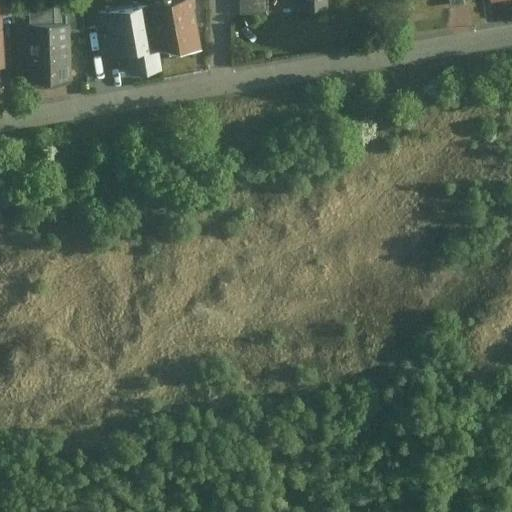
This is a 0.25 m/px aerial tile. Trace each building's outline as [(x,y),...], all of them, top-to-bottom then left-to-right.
[(83,30),(82,0),(64,0),(65,5),(65,24),(65,31),(69,31),(83,30)] [(258,2),(258,0),(233,0),(233,24),(258,25),(258,2)] [(317,3),(317,0),(258,0),(258,2),(290,2),(290,16),(314,16),(314,3),(317,3)] [(150,57),(196,58),(184,4),(142,11),(149,48),(150,57)] [(30,25),(65,24),(65,5),(29,6),(30,25)] [(118,36),(121,53),(149,48),(142,11),(115,16),(118,36)] [(69,31),(65,31),(65,24),(30,25),(31,81),(71,80),(69,31)] [(122,55),(121,53),(118,36),(103,38),(104,44),(96,45),(98,56),(105,54),(106,58),(122,55)] [(150,57),(149,48),(121,53),(122,55),(126,82),(154,77),(150,57)]
